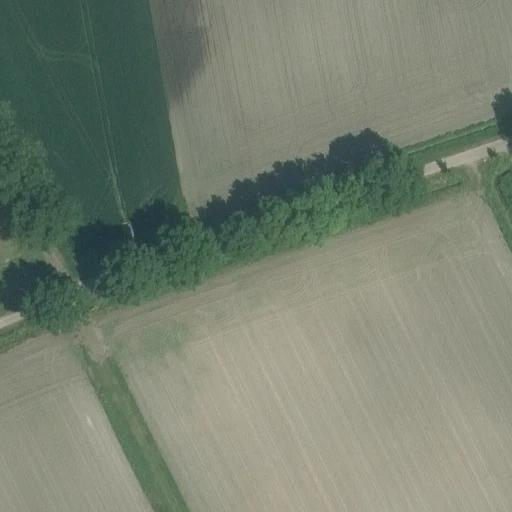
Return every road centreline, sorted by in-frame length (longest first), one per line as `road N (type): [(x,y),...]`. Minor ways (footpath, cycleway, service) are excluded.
road 1 (unclassified): [(0,329),(73,293),(511,141)]
road 2 (track): [(176,511),(0,155)]
